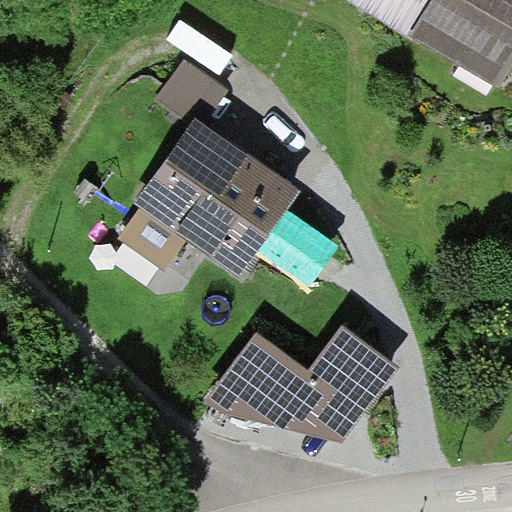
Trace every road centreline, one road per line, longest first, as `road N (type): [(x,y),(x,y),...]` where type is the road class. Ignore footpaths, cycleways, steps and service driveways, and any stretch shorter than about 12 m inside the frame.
road 1 (track): [(0,274),(254,511)]
road 2 (residential): [(511,488),(254,511)]
